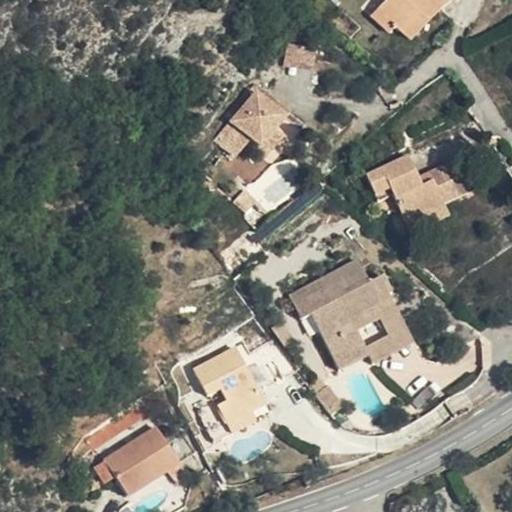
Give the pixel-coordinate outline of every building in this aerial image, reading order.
[(383,0),(374,10),(407,43),(448,0),(383,0)] [(274,48),(272,69),(293,73),(296,50),(274,48)] [(231,147),(250,132),(263,122),(250,106),(256,103),(243,88),(205,121),(212,128),(227,143),(231,147)] [(227,143),(212,128),(199,143),(212,156),(227,143)] [(262,144),(250,132),(231,147),(243,161),(262,144)] [(397,194),(389,180),(347,203),(363,230),(377,224),(392,247),(430,226),(460,211),(439,174),(408,189),(417,201),(404,205),(397,194)] [(417,201),(408,189),(397,194),(404,205),(417,201)] [(441,244),(430,226),(392,247),(403,264),(441,244)] [(354,261),(288,299),(301,322),(309,316),(333,357),(361,340),(366,348),(390,334),(377,311),(392,302),(381,274),(367,282),(354,261)] [(361,340),(333,357),(341,370),(369,353),(374,362),(414,339),(392,302),(377,311),(390,334),(366,348),(361,340)] [(437,325),(444,337),(445,337),(453,340),(454,347),(472,337),(458,313),(437,325)] [(280,325),(272,332),(285,349),(293,343),(280,325)] [(262,330),(230,350),(249,382),(287,359),(262,330)] [(226,345),(187,369),(209,403),(218,418),(244,402),(257,395),(249,382),(230,350),(226,345)] [(314,384),(322,393),(329,386),(321,377),(314,384)] [(322,393),(319,395),(335,414),(346,406),(329,386),(322,393)] [(244,402),(248,410),(261,401),(257,395),(244,402)] [(218,418),(209,403),(202,407),(218,433),(249,414),(248,410),(244,402),(218,418)] [(106,463),(116,479),(128,498),(181,457),(157,423),(104,460),(106,463)] [(106,463),(96,468),(106,485),(116,479),(106,463)] [(193,473),(187,464),(176,472),(183,479),(193,473)]
